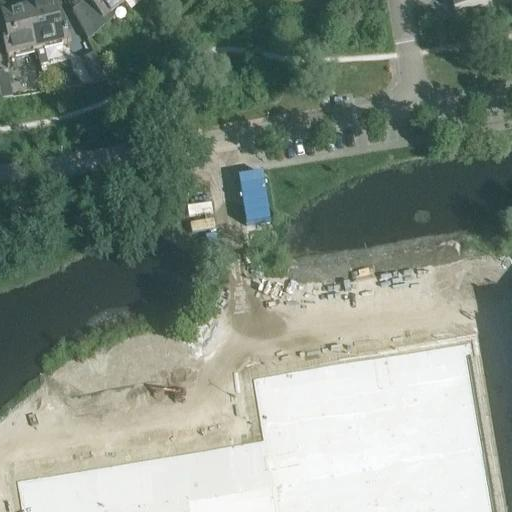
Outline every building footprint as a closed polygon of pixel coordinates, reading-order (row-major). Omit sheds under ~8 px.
[(83,0),(72,10),(86,39),(112,18),(110,16),(124,4),(120,0),(83,0)] [(451,0),(454,12),(488,6),(486,0),(451,0)] [(26,9),(36,52),(40,67),(47,65),(44,50),(68,44),(61,15),(57,16),(53,2),(26,9)] [(1,15),(6,34),(2,35),(7,58),(36,52),(26,9),(1,15)] [(96,85),(108,83),(94,54),(83,60),(96,85)] [(0,96),(1,101),(13,99),(8,72),(0,73),(0,96)] [(249,378),(260,440),(13,482),(18,511),(496,511),(468,341),(249,378)]
